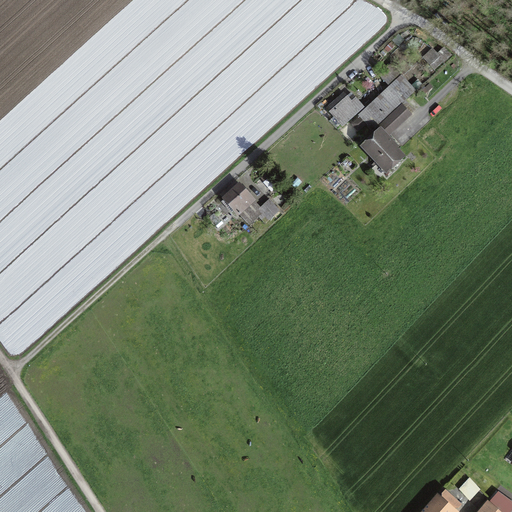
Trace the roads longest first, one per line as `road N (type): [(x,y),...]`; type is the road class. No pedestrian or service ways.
road 1 (track): [(11,371),(407,16)]
road 2 (track): [(0,353),(101,511)]
road 3 (track): [(407,16),(511,87)]
